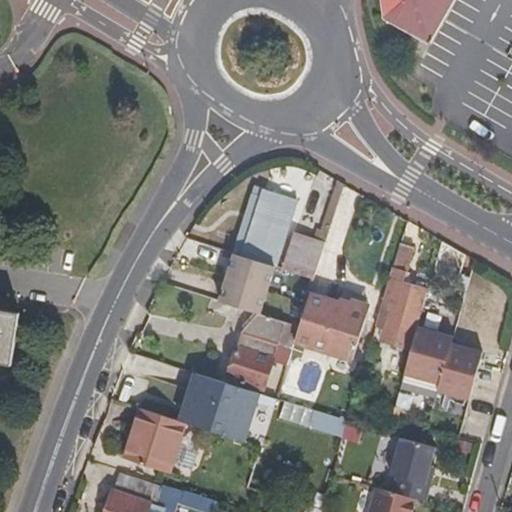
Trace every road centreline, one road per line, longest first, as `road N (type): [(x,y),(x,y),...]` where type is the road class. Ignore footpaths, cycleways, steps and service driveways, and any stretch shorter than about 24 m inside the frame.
road 1 (tertiary): [(34,511),(115,294)]
road 2 (tertiary): [(161,217),(225,168),(272,115)]
road 3 (tertiary): [(406,182),(328,61)]
road 4 (tertiary): [(211,86),(161,217)]
road 5 (tertiary): [(289,111),(406,182)]
